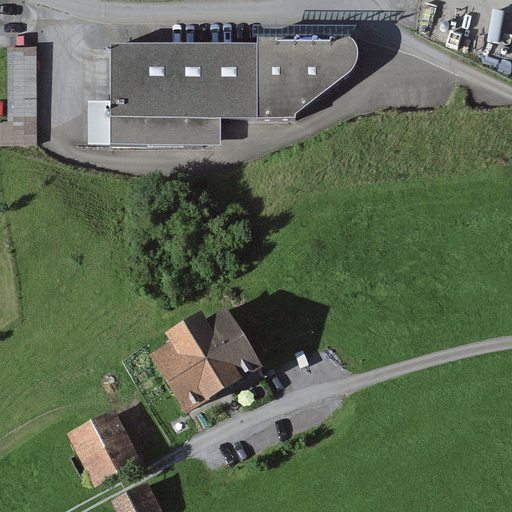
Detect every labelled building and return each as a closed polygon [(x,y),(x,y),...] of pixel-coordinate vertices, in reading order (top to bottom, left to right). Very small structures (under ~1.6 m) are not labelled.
[(0,133),(43,133),(42,33),(12,33),(13,109),(0,108),(0,133)] [(322,52),(112,53),(112,152),(220,151),(220,125),(294,125),(351,83),(358,63),(349,49),(336,47),(325,49),(322,52)] [(145,353),(125,366),(167,428),(243,377),(203,318),(182,332),(175,323),(140,346),(145,353)] [(100,413),(54,440),(87,495),(133,469),(100,413)] [(154,511),(141,488),(103,510),(104,511),(154,511)]
